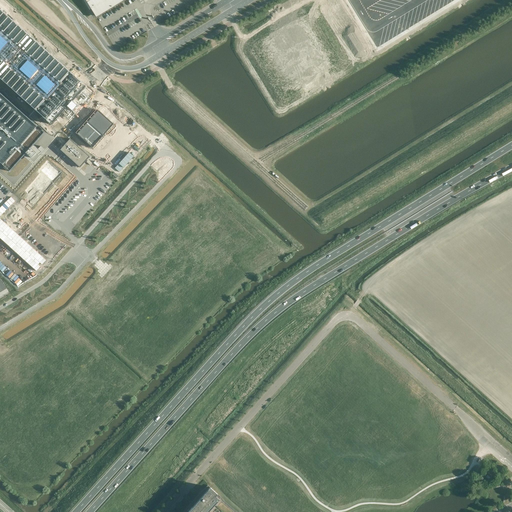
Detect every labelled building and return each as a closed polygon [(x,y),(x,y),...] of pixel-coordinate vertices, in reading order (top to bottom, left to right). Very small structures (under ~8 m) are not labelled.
[(85,0),(95,15),(95,16),(120,0),(85,0)] [(0,69),(54,118),(81,89),(0,15),(0,69)] [(0,162),(10,171),(26,153),(31,158),(36,152),(35,152),(38,149),(33,145),(44,133),(0,93),(0,162)] [(113,124),(96,109),(75,133),(92,148),(113,124)] [(70,139),(60,150),(62,151),(66,155),(73,161),(76,164),(75,165),(77,167),(78,166),(80,168),(85,161),(90,157),(87,154),(80,148),(70,139)] [(11,288),(0,293),(0,299),(5,297),(5,298),(14,293),(11,288)] [(210,487),(208,485),(183,511),(236,511),(221,498),(222,498),(217,494),(210,487)]
